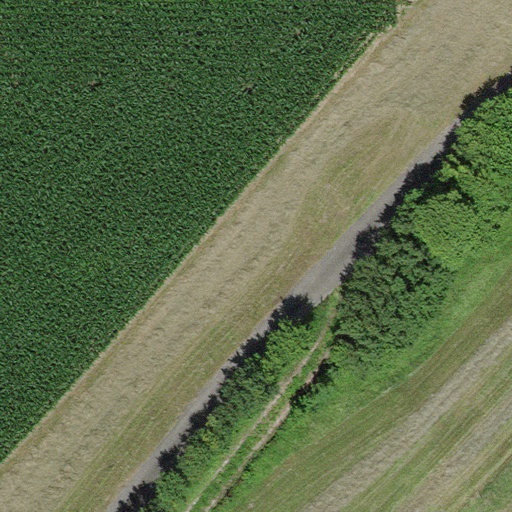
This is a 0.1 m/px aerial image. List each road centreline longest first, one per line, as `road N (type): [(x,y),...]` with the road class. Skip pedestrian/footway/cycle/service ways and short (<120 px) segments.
road 1 (track): [(114,511),(153,449),(511,92)]
road 2 (track): [(198,511),(367,298),(391,213)]
